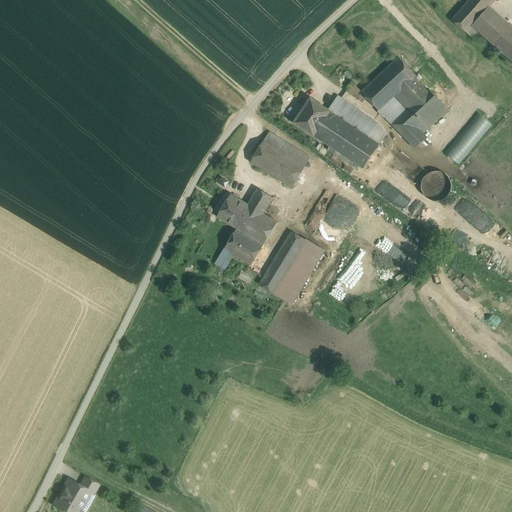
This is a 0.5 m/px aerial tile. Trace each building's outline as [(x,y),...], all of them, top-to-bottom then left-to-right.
[(469,0),(452,20),(472,38),(478,31),(472,26),(489,7),(490,6),(495,0),(469,0)] [(511,26),(489,7),(472,26),(478,31),(511,61),(511,26)] [(399,58),(362,92),(379,111),(394,97),(415,78),(416,76),(399,58)] [(352,77),(347,71),(343,75),(349,80),(352,77)] [(415,78),(394,97),(408,111),(414,105),(428,92),(415,78)] [(424,116),(415,125),(423,134),(449,110),(430,91),(428,92),(414,105),(424,116)] [(345,102),(338,97),(328,110),(330,111),(336,116),(345,102)] [(311,99),(294,123),(313,136),(330,111),(328,110),(311,99)] [(378,125),(345,102),(336,116),(370,138),(378,125)] [(408,111),(393,125),(403,136),(415,125),(424,116),(414,105),(408,111)] [(336,116),(330,111),(313,136),(316,137),(313,141),(358,171),(361,167),(363,169),(380,145),(370,138),(336,116)] [(415,125),(403,136),(415,149),(427,138),(423,134),(415,125)] [(305,166),(264,141),(251,162),(292,188),(305,166)] [(450,192),(451,187),(450,181),(447,176),(442,173),(436,172),(430,173),(425,176),(422,181),(421,187),(422,193),(426,198),(431,201),(436,202),(442,201),(447,197),(450,192)] [(397,180),(387,193),(420,217),(423,212),(417,208),(424,199),(397,180)] [(273,198),(258,189),(248,205),(250,206),(263,214),(273,198)] [(248,205),(231,194),(217,217),(237,229),(250,206),(248,205)] [(263,214),(250,206),(237,229),(263,245),(277,222),(263,214)] [(371,232),(375,235),(383,224),(379,221),(371,232)] [(263,245),(237,229),(225,249),(251,265),(263,245)] [(292,232),(259,285),(273,293),(306,240),(292,232)] [(226,265),(218,260),(216,263),(224,268),(226,265)] [(264,295),(256,291),(254,295),(261,299),(264,295)] [(511,302),(506,299),(501,307),(511,313),(511,302)] [(463,333),(492,359),(498,352),(469,326),(463,333)] [(98,486),(85,478),(80,486),(88,491),(93,494),(98,486)] [(80,486),(69,480),(54,505),(65,511),(75,511),(78,508),(84,511),(85,511),(95,495),(93,494),(88,491),(80,486)]
